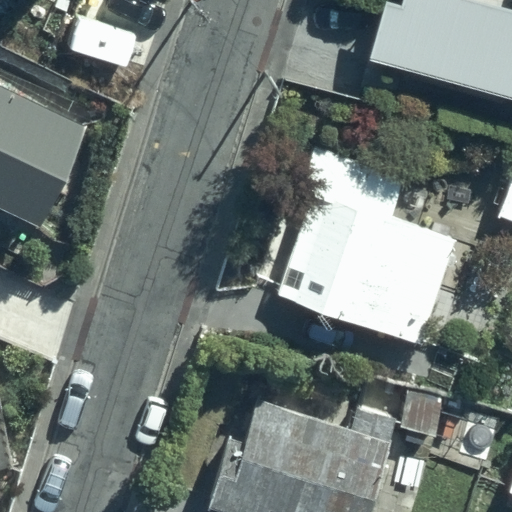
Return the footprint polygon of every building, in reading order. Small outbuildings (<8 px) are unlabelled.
[(511,0),(369,0),(361,36),(511,71),(511,0)] [(0,193),(31,209),(80,111),(0,71),(0,193)] [(398,165),(307,136),(293,179),(302,182),(270,282),(416,328),(450,223),(387,202),(398,165)] [(511,143),(511,144),(491,201),(511,208),(511,143)] [(271,511),(354,511),(388,405),(350,393),(344,412),(248,384),(235,423),(223,419),(201,489),(271,511)]
